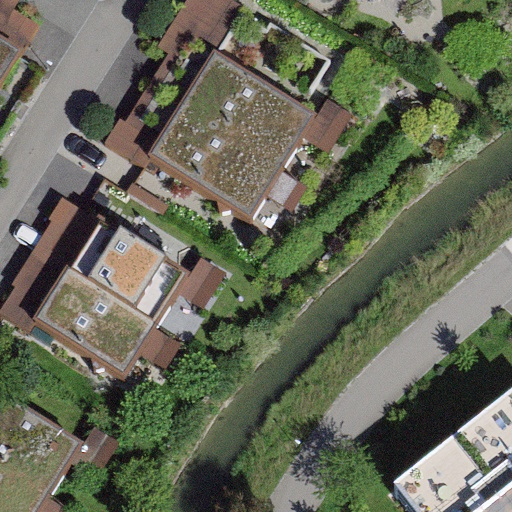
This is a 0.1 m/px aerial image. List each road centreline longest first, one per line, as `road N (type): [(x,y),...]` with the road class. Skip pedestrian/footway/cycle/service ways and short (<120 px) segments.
road 1 (residential): [(511,281),(401,376),(306,511)]
road 2 (residential): [(0,213),(134,0)]
